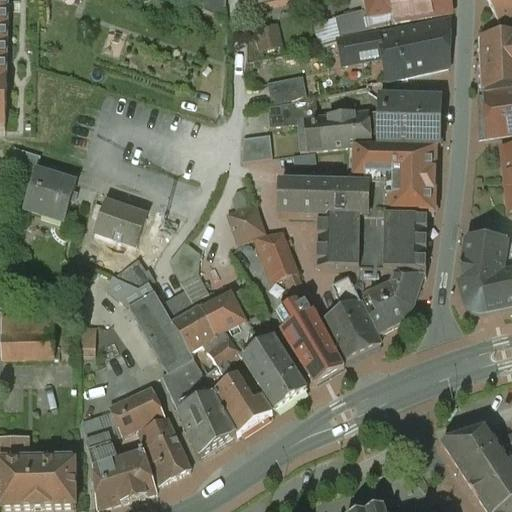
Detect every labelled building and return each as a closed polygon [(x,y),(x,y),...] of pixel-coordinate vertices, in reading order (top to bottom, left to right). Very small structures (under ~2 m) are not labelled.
[(226,0),(202,0),(202,14),(225,24),(226,0)] [(252,0),(257,14),(316,0),(252,0)] [(450,0),(365,0),(368,16),(365,17),(365,16),(350,19),(352,30),(354,37),(394,28),(394,27),(446,20),(451,19),(450,2),(450,0)] [(511,0),(485,0),(499,28),(511,20),(511,0)] [(350,19),(343,20),(344,31),(352,30),(350,19)] [(337,22),(315,28),(320,48),(342,41),(337,22)] [(451,23),(379,37),(338,45),(339,51),(355,49),(358,67),(383,63),(387,86),(389,86),(388,86),(450,72),(451,23)] [(511,45),(507,46),(506,44),(483,48),(485,97),(511,93),(511,45)] [(303,82),(268,89),(272,112),(308,106),(303,82)] [(511,95),(485,100),(487,144),(488,144),(511,140),(511,95)] [(416,103),(379,102),(379,117),(378,152),(436,153),(439,153),(440,116),(433,116),(433,104),(416,103)] [(272,112),(269,113),(271,133),(298,130),(297,126),(318,124),(316,104),(308,106),(272,112)] [(318,124),(297,126),(298,130),(301,158),(317,156),(355,152),(378,152),(379,117),(318,124)] [(272,140),(244,141),(245,163),(273,162),(272,140)] [(41,161),(14,152),(14,170),(36,177),(41,161)] [(378,152),(355,152),(355,158),(317,162),(317,186),(285,190),(280,190),(279,221),(318,222),(391,224),(391,218),(428,219),(434,219),(436,153),(378,152)] [(511,152),(502,154),(509,215),(511,214),(511,152)] [(301,158),(286,160),(285,190),(317,186),(317,162),(317,156),(301,158)] [(77,189),(36,177),(25,214),(42,219),(43,215),(66,222),(64,226),(65,227),(77,189)] [(147,223),(106,208),(96,238),(117,245),(115,252),(118,253),(120,245),(138,251),(147,223)] [(256,210),(230,219),(240,249),(256,244),(267,240),(256,210)] [(428,219),(391,218),(391,224),(318,222),(317,274),(379,276),(423,282),(426,282),(428,219)] [(299,277),(283,237),(267,240),(256,244),(272,284),(276,286),(285,282),(297,277),(299,277)] [(511,248),(507,246),(466,244),(463,264),(459,287),(460,287),(465,309),(467,312),(470,310),(477,314),(477,318),(481,319),(511,312),(511,248)] [(201,259),(185,247),(170,266),(181,288),(199,279),(201,259)] [(139,264),(114,282),(116,283),(128,289),(147,276),(139,264)] [(147,276),(128,289),(139,295),(149,288),(150,289),(156,285),(149,274),(147,276)] [(285,282),(295,308),(296,308),(297,308),(308,304),(297,277),(285,282)] [(128,289),(116,283),(114,282),(107,297),(130,313),(155,298),(150,289),(149,288),(139,295),(128,289)] [(373,333),(349,283),(331,292),(332,293),(333,293),(343,314),(319,326),(341,368),(381,349),(380,347),(381,347),(374,333),(373,333)] [(394,288),(363,303),(380,339),(404,327),(413,314),(421,291),(394,288)] [(173,329),(155,298),(130,313),(169,380),(170,381),(195,366),(191,359),(173,329)] [(308,304),(297,308),(302,322),(313,316),(311,311),(308,304)] [(229,305),(205,318),(202,312),(200,313),(216,344),(227,339),(242,331),(229,305)] [(313,316),(302,322),(297,308),(296,308),(295,308),(278,319),(286,332),(281,335),(316,390),(318,389),(316,387),(341,371),(343,374),(344,373),(319,326),(313,316)] [(193,309),(180,317),(184,323),(197,315),(193,309)] [(247,378),(237,384),(229,371),(242,362),(227,339),(216,344),(200,313),(197,315),(184,323),(173,329),(191,359),(204,352),(219,373),(204,383),(209,392),(215,388),(219,395),(214,399),(237,440),(272,417),(247,378)] [(54,323),(3,324),(3,340),(2,340),(2,364),(54,363),(54,323)] [(274,343),(256,354),(242,331),(227,339),(242,362),(275,415),(307,395),(274,343)] [(96,334),(82,333),(82,354),(95,355),(96,334)] [(195,366),(170,381),(169,380),(162,383),(200,464),(237,440),(214,399),(213,400),(209,392),(204,383),(195,366)] [(154,398),(148,396),(110,414),(123,442),(165,423),(154,398)] [(141,458),(118,466),(111,445),(106,441),(106,442),(100,423),(83,429),(87,447),(94,474),(97,511),(108,511),(122,508),(122,509),(131,506),(132,507),(138,505),(138,504),(147,502),(147,501),(157,498),(156,493),(160,491),(192,475),(170,427),(140,440),(148,461),(146,461),(145,457),(144,457),(144,455),(140,456),(141,458)] [(489,433),(442,449),(483,511),(511,511),(511,467),(511,468),(502,454),(489,433)] [(505,452),(502,454),(511,468),(511,467),(511,439),(501,445),(505,452)] [(75,511),(76,467),(28,468),(28,445),(0,445),(0,511),(75,511)]
